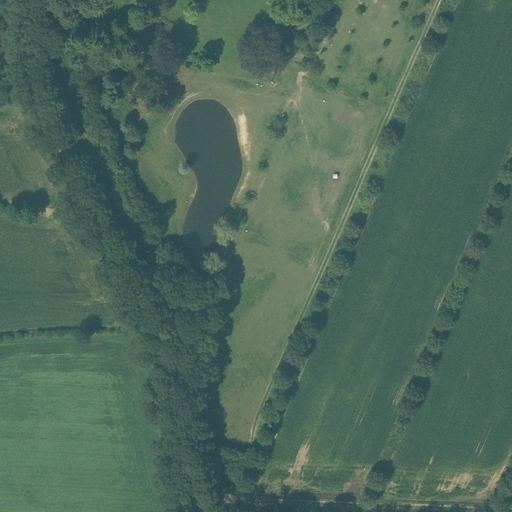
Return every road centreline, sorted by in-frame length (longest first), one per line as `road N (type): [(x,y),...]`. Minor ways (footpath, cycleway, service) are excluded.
road 1 (track): [(440,0),(223,503)]
road 2 (unclassified): [(196,511),(153,312),(103,231),(30,68),(27,0)]
road 3 (track): [(223,503),(478,511)]
